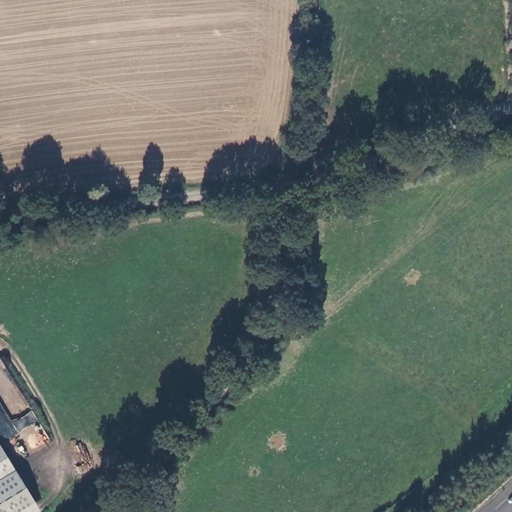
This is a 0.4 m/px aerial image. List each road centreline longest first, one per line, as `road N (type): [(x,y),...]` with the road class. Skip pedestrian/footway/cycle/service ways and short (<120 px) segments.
road 1 (track): [(511,112),(463,114),(319,182),(0,220)]
road 2 (track): [(125,511),(266,335),(288,188)]
